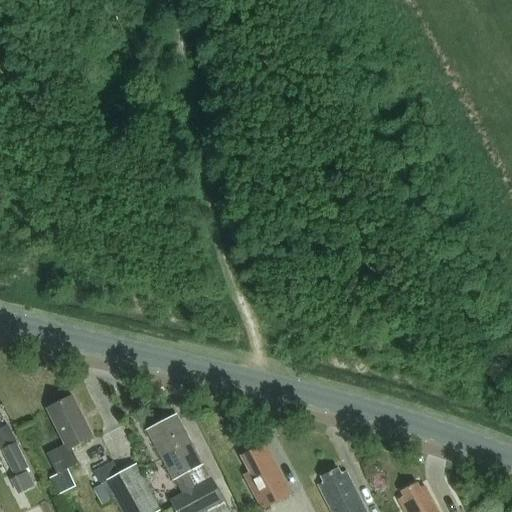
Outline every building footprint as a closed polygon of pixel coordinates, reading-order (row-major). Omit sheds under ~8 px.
[(59,475),(81,464),(73,449),(95,438),(74,397),(49,410),(67,445),(48,454),(59,475)] [(178,415),(149,430),(176,481),(177,481),(184,495),(172,502),(178,511),(230,511),(214,480),(198,488),(191,473),(205,466),(178,415)] [(12,431),(0,437),(0,447),(2,452),(3,452),(16,476),(30,469),(18,445),(19,444),(12,431)] [(264,510),(279,503),(293,495),(267,445),(243,458),(251,473),(246,476),(264,510)] [(110,465),(96,472),(103,485),(107,483),(122,511),(160,511),(163,511),(138,465),(121,474),(116,477),(110,465)] [(324,478),(326,483),(321,486),(334,511),(367,511),(348,473),(343,475),(340,469),(324,478)] [(29,473),(17,479),(24,492),(36,486),(29,473)] [(439,511),(426,487),(422,489),(419,484),(403,493),(406,498),(400,501),(405,511),(439,511)]
